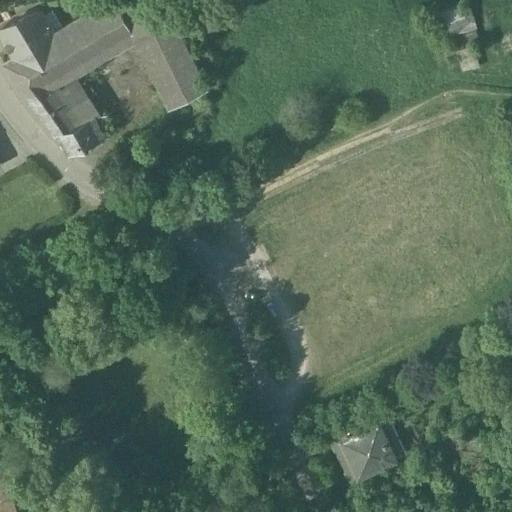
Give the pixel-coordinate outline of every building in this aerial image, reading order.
[(45,80),(53,90),(78,74),(75,70),(130,38),(132,37),(123,16),(115,0),(105,0),(53,33),(16,55),(3,63),(27,92),(45,80)] [(163,0),(153,0),(123,16),(132,37),(130,38),(172,111),(210,92),(163,0)] [(481,27),(478,3),(452,6),(456,31),(481,27)] [(40,9),(27,11),(0,27),(0,28),(16,55),(53,33),(40,9)] [(53,90),(61,102),(75,121),(93,113),(100,111),(78,74),(53,90)] [(53,90),(45,80),(27,92),(44,115),(61,102),(53,90)] [(75,121),(61,102),(44,115),(70,150),(104,135),(93,113),(75,121)] [(352,419),(328,430),(333,441),(343,437),(342,436),(357,429),(352,419)] [(357,429),(342,436),(343,437),(333,441),(350,476),(359,472),(374,466),(395,455),(378,419),(357,429)] [(0,500),(14,494),(0,464),(0,500)] [(374,466),(359,472),(350,476),(355,487),(379,476),(374,466)] [(0,500),(0,511),(23,511),(14,494),(0,500)]
